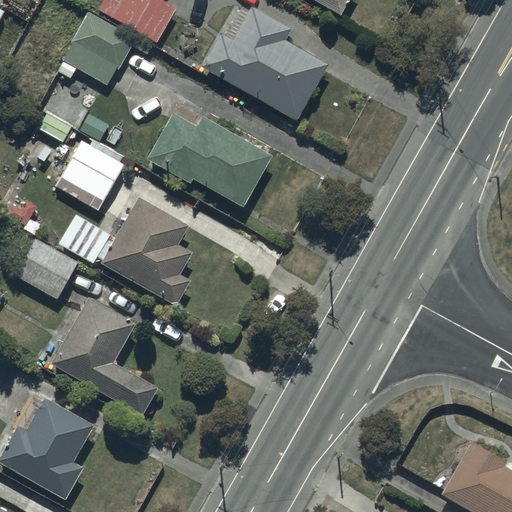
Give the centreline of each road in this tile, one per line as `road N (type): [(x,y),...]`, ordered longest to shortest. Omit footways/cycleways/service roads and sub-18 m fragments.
road 1 (secondary): [(252,511),(380,288)]
road 2 (secondary): [(380,288),(501,73)]
road 3 (residential): [(380,288),(511,354)]
